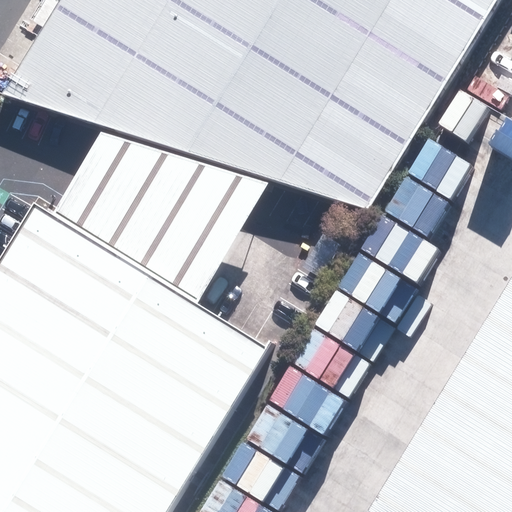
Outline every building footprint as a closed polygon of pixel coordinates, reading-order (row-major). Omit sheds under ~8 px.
[(383,205),(511,4),(511,0),(78,0),(68,17),(20,92),(139,129),(303,180),(383,205)] [(224,300),(303,180),(139,129),(83,213),(224,300)] [(511,202),(511,163),(482,144),(426,232),(448,247),(460,228),(485,244),(511,202)] [(83,213),(66,201),(0,305),(0,511),(186,511),(293,343),(224,300),(83,213)] [(511,511),(511,377),(427,511),(511,511)]
